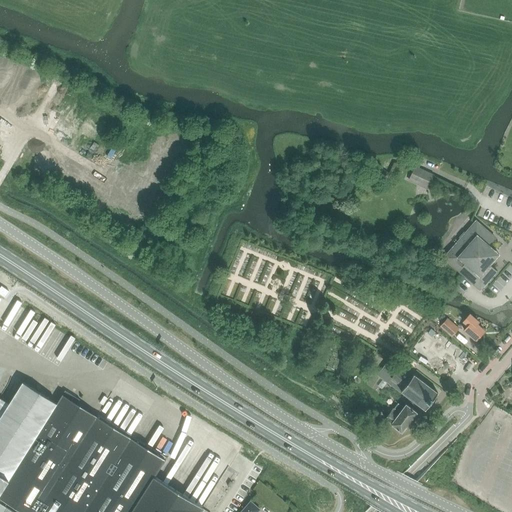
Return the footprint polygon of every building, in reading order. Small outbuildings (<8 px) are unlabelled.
[(415,166),(408,181),(428,189),(434,174),(415,166)] [(499,254),(488,245),(495,238),(476,221),(444,258),(481,290),(497,271),(490,265),(499,254)] [(468,326),(464,330),(476,340),(484,331),(477,324),(479,322),(470,314),(463,321),(468,326)] [(441,327),(452,336),(459,328),(447,319),(440,327),(441,327)] [(401,391),(426,409),(438,393),(406,368),(403,372),(398,369),(388,361),(378,375),(388,383),(400,392),(401,391)] [(0,493),(27,450),(57,403),(23,382),(9,404),(0,398),(0,399),(0,493)] [(27,450),(0,493),(0,498),(21,511),(200,511),(203,508),(155,477),(165,460),(131,438),(77,404),(79,400),(65,391),(63,395),(57,403),(27,450)] [(402,432),(408,424),(417,413),(406,404),(404,407),(398,403),(394,409),(393,408),(385,419),(392,424),(391,424),(402,432)] [(18,511),(0,500),(0,511),(18,511)] [(257,511),(260,510),(251,501),(241,511),(257,511)]
